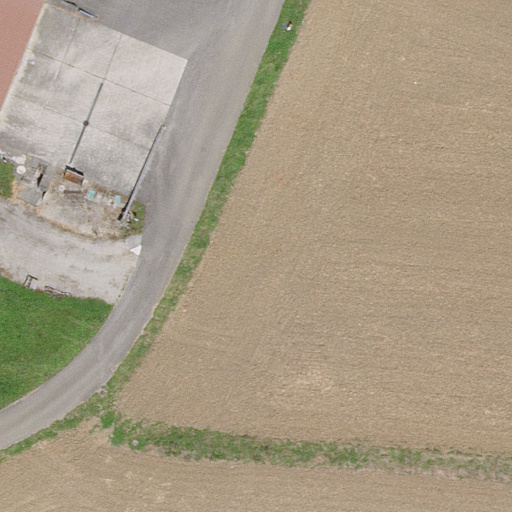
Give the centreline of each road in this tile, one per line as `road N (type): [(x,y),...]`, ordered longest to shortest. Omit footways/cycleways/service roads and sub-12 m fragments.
road 1 (track): [(0,442),(101,372),(157,297),(192,199)]
road 2 (unclassified): [(266,0),(192,199)]
